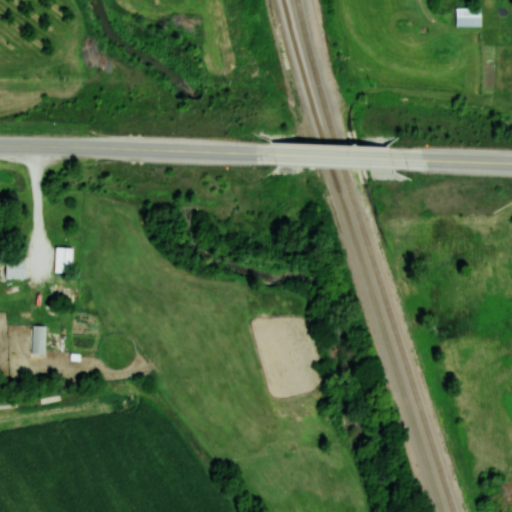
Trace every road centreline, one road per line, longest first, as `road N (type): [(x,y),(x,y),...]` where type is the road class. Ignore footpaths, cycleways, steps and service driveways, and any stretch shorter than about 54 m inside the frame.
road 1 (tertiary): [(257,151),(0,145)]
road 2 (tertiary): [(404,158),(257,151)]
